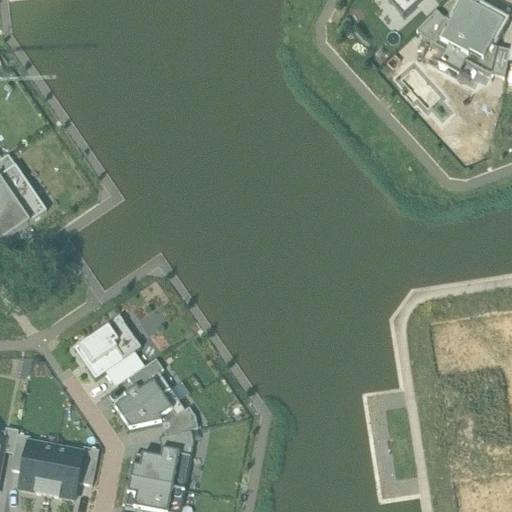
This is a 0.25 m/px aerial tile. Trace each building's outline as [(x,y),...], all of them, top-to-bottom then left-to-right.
[(384,0),(403,20),(425,0),(384,0)] [(436,14),(416,35),(423,43),(445,54),(438,67),(459,77),(465,66),(491,79),(504,81),(508,64),(510,54),(499,51),(493,48),(505,26),(463,2),(451,25),(445,22),(436,14)] [(441,99),(414,70),(401,82),(411,92),(405,97),(412,105),(418,100),(429,111),(441,99)] [(8,158),(1,162),(0,163),(0,211),(31,191),(8,158)] [(47,214),(31,191),(0,211),(0,244),(1,246),(47,214)] [(120,321),(74,352),(96,383),(141,352),(120,321)] [(170,394),(158,377),(112,408),(124,425),(170,394)] [(185,414),(170,394),(124,425),(130,434),(196,420),(190,411),(185,414)] [(18,434),(0,430),(0,467),(3,454),(14,456),(18,434)] [(56,451),(29,446),(20,493),(47,498),(56,451)] [(84,456),(56,451),(47,498),(74,504),(84,456)] [(136,457),(131,484),(184,494),(189,466),(136,457)] [(511,511),(511,478),(462,486),(465,511),(511,511)] [(131,484),(126,511),(130,511),(180,511),(184,494),(131,484)]
